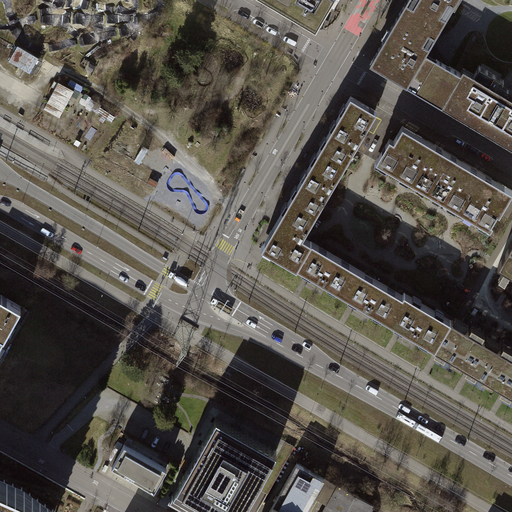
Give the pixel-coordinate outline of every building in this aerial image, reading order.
[(263,0),(316,31),(334,0),(263,0)] [(511,0),(406,0),(392,25),(370,63),(412,88),(484,130),(511,146),(511,96),(511,97),(505,93),(499,89),(504,80),(479,66),(474,75),(463,68),(461,72),(431,55),(426,52),(430,46),(456,0),(511,0)] [(19,42),(10,59),(31,71),(41,54),(19,42)] [(59,81),(45,107),(60,116),(75,89),(59,81)] [(377,110),(351,95),(261,246),(292,264),(435,348),(451,320),(404,292),(403,295),(306,238),(303,236),(377,110)] [(511,193),(511,189),(403,125),(394,140),(390,138),(376,161),(489,228),(498,212),(500,213),(511,193)] [(511,242),(498,266),(511,274),(511,242)] [(0,343),(21,306),(0,294),(0,343)] [(469,323),(482,328),(484,322),(471,317),(469,323)] [(451,320),(435,348),(438,350),(511,393),(511,354),(455,321),(452,320),(451,320)] [(216,417),(170,499),(193,511),(241,511),(277,451),(216,417)] [(136,480),(154,490),(167,468),(124,444),(112,466),(126,474),(136,480)] [(273,507),(270,511),(304,511),(324,477),(313,471),(304,466),(298,463),(288,481),(273,507)] [(23,486),(0,476),(0,511),(54,511),(56,510),(23,486)] [(364,511),(369,503),(340,487),(325,511),(364,511)] [(369,503),(364,511),(380,511),(381,510),(369,503)]
